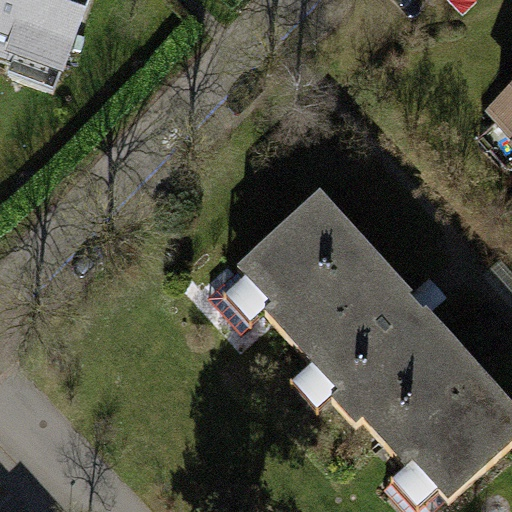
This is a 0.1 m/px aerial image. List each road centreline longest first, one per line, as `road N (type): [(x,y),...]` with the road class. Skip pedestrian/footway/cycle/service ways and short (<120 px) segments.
road 1 (residential): [(0,307),(300,0)]
road 2 (residential): [(0,396),(106,511)]
